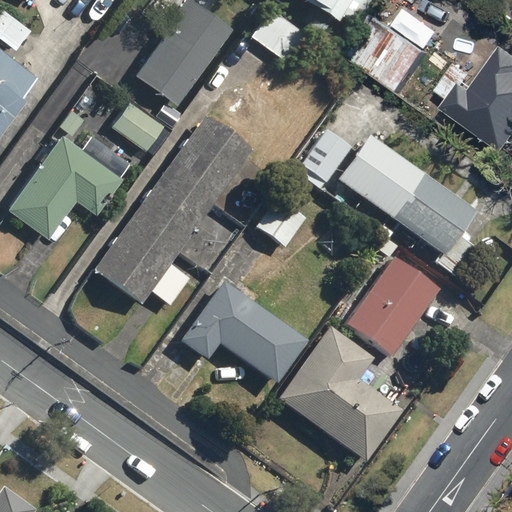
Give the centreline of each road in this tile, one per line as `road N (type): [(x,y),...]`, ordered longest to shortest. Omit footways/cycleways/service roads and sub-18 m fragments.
road 1 (tertiary): [(217,511),(0,357)]
road 2 (residential): [(429,511),(511,398)]
